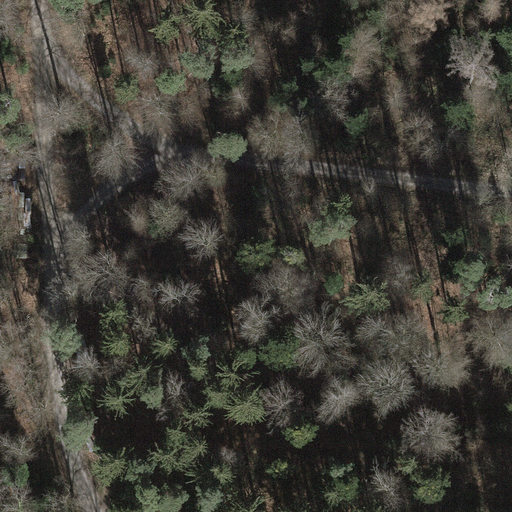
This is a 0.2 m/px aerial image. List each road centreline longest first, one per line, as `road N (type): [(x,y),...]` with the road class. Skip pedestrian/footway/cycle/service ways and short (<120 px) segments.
road 1 (track): [(511,193),(185,151),(150,139),(91,95),(40,29)]
road 2 (track): [(431,511),(367,443),(46,262)]
road 3 (track): [(97,511),(69,430),(46,262)]
road 4 (track): [(46,262),(40,29)]
road 5 (track): [(185,151),(100,197),(46,262)]
